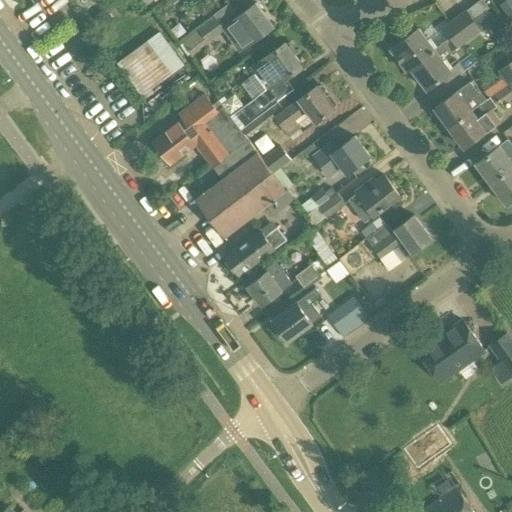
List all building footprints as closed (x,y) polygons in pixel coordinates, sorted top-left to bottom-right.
[(131,0),(111,0),(119,10),(132,0),(131,0)] [(435,15),(450,11),(446,0),(433,0),(430,1),(435,15)] [(511,20),(511,0),(505,0),(500,4),(511,20)] [(273,26),(256,2),(225,25),(216,15),(197,30),(208,43),(223,31),(239,52),(254,40),(273,26)] [(450,37),(483,13),(479,8),(469,15),(466,10),(443,28),(450,37)] [(410,68),(426,90),(451,71),(439,55),(447,49),(449,53),(480,30),(483,33),(496,22),(487,10),(483,13),(450,37),(434,49),(410,68)] [(410,68),(434,49),(418,27),(390,49),(407,71),(410,68)] [(140,97),(171,74),(147,41),(116,63),(140,97)] [(244,82),(256,98),(231,115),(241,129),(278,102),(269,90),(303,65),(285,42),(251,67),(256,73),(244,82)] [(511,81),(511,60),(498,71),(508,85),(511,81)] [(448,127),(486,99),(479,90),(477,91),(470,81),(434,108),(448,127)] [(511,81),(508,85),(487,100),(486,99),(448,127),(463,147),(499,120),(491,109),(511,93),(511,81)] [(326,97),(317,85),(297,99),(298,101),(275,118),(286,133),(287,132),(293,139),(302,132),(294,121),(306,111),(315,123),(335,108),(334,107),(336,103),(330,96),(326,97)] [(241,129),(231,115),(230,117),(222,107),(217,110),(205,94),(179,114),(183,119),(153,141),(170,164),(196,144),(212,166),(247,140),(240,130),(241,129)] [(246,138),(283,110),(278,103),(241,130),(246,138)] [(369,155),(355,136),(335,150),(330,143),(313,155),(329,177),(341,167),(346,173),(369,155)] [(490,184),(511,167),(511,144),(508,139),(475,163),(490,184)] [(273,172),(263,159),(262,160),(247,140),(212,166),(222,179),(196,199),(224,237),(266,205),(273,215),(293,199),(286,190),(273,172)] [(306,157),(317,149),(313,144),(303,152),(306,157)] [(273,172),(280,167),(290,159),(280,146),(263,159),(273,172)] [(273,172),(286,190),(293,184),(280,167),(273,172)] [(511,167),(490,184),(505,204),(511,198),(511,167)] [(400,197),(383,175),(376,180),(374,177),(354,192),(356,193),(348,200),(364,222),(372,215),(373,217),(400,197)] [(318,206),(329,198),(329,197),(336,192),(331,187),(325,192),(322,188),(311,197),(318,206)] [(345,204),(337,193),(317,207),(326,218),(345,204)] [(386,223),(366,238),(380,258),(398,245),(406,257),(432,238),(414,214),(393,230),(394,231),(392,232),(386,223)] [(366,238),(386,223),(383,220),(374,227),(372,224),(361,232),(366,238)] [(286,239),(277,227),(265,236),(261,230),(225,257),(238,275),(286,239)] [(329,268),(339,261),(316,227),(306,234),(329,268)] [(291,283),(277,264),(247,286),(261,306),(291,283)] [(303,286),(319,274),(312,264),(296,275),(303,286)] [(288,342),(312,324),(303,311),(320,298),(314,289),(272,320),(288,342)] [(354,296),(327,316),(343,337),(369,318),(354,296)] [(461,373),(475,363),(472,359),(484,350),(463,320),(420,352),(441,381),(457,369),(461,373)] [(511,378),(511,337),(508,331),(489,345),(511,378)] [(436,420),(422,429),(432,444),(446,434),(436,420)] [(473,511),(456,487),(420,511),(473,511)]
